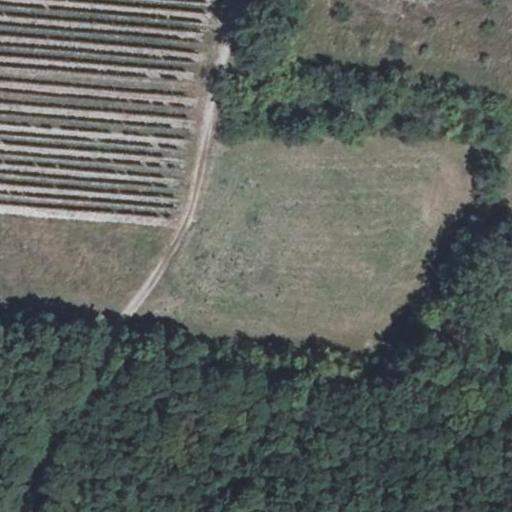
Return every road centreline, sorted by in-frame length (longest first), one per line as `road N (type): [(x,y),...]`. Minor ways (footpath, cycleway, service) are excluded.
road 1 (track): [(241,0),(181,231),(114,325),(21,511)]
road 2 (track): [(114,325),(71,300),(0,307)]
